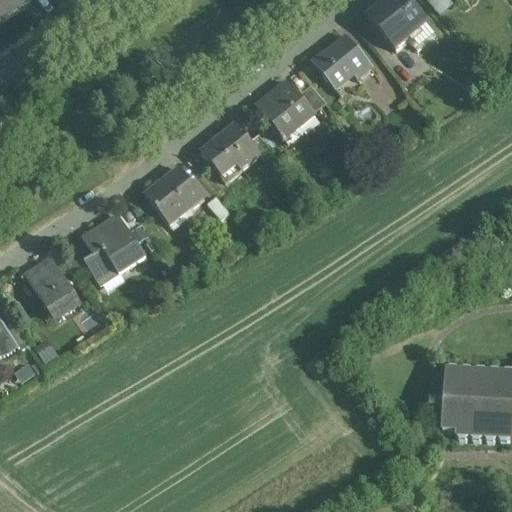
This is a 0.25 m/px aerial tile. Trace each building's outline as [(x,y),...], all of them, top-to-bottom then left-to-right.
[(23,0),(0,0),(0,30),(31,11),(23,0)] [(427,28),(403,0),(395,0),(369,22),(396,56),(410,44),(427,30),(426,29),(427,28)] [(427,30),(410,44),(418,55),(436,40),(427,30)] [(348,43),(326,61),(324,59),(313,68),(335,96),(354,81),(357,85),(372,72),(348,43)] [(299,102),(288,88),(257,113),(285,147),(315,122),(314,121),(299,102)] [(327,110),(312,92),(299,102),(314,121),(327,110)] [(250,148),(236,130),(201,159),(226,190),(261,162),(261,161),(250,148)] [(275,160),(259,140),(250,148),(261,161),(261,162),(265,167),(275,160)] [(180,176),(165,188),(164,187),(156,194),(157,195),(145,204),(170,235),(205,207),(180,176)] [(231,221),(217,204),(208,211),(222,228),(231,221)] [(125,243),(115,227),(93,240),(105,259),(95,266),(94,264),(88,269),(96,282),(97,282),(100,287),(116,276),(120,282),(146,266),(129,240),(125,243)] [(105,259),(93,240),(83,247),(94,264),(95,266),(105,259)] [(81,313),(51,267),(26,284),(36,301),(37,300),(55,328),(81,313)] [(31,354),(11,324),(2,330),(21,360),(31,354)] [(0,369),(1,370),(10,368),(20,361),(22,361),(21,360),(2,330),(0,327),(0,369)] [(511,373),(511,374),(506,373),(503,376),(500,376),(500,375),(498,373),(492,372),(489,375),(486,375),(484,372),(478,371),(475,374),(472,374),(472,373),(470,371),(464,370),(461,373),(458,373),(456,370),(450,370),(447,372),(446,372),(446,377),(432,376),(429,410),(443,411),(442,434),(456,435),(455,440),(457,440),(457,441),(459,443),(465,444),(468,441),(471,441),(471,442),(473,444),(479,445),(482,442),(485,442),(485,443),(487,445),(493,446),(496,443),(498,443),(501,446),(507,446),(509,444),(510,444),(511,444),(511,373)]
